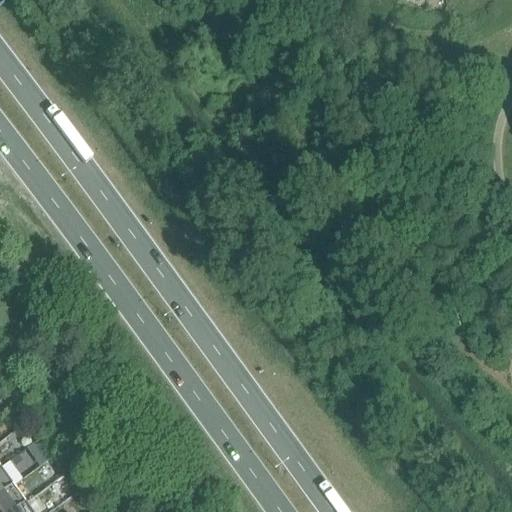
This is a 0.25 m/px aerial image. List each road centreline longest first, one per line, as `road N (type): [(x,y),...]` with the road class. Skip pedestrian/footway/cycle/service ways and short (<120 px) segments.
road 1 (trunk): [(331,511),(0,60)]
road 2 (trunk): [(0,136),(280,511)]
